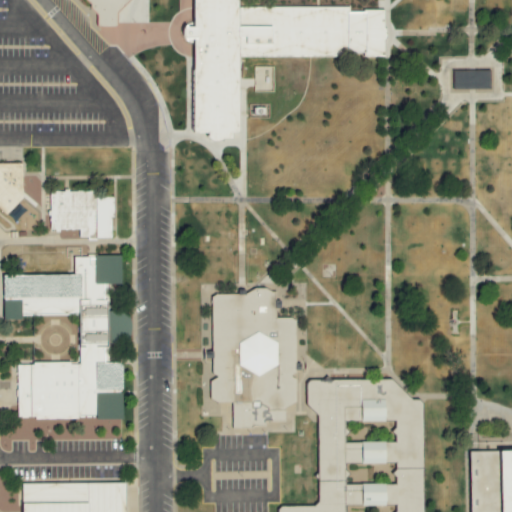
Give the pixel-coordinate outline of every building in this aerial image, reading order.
[(97,28),(116,28),(116,14),(129,0),(84,0),(90,5),(89,9),(97,15),(97,28)] [(194,0),(194,132),(212,132),(212,140),(232,140),(232,133),(238,133),(239,56),(348,56),(349,9),(238,9),(238,0),(194,0)] [(488,71),(452,72),(453,90),(489,89),(488,71)] [(0,164),(22,164),(22,198),(5,216),(0,211),(0,164)] [(112,239),(112,198),(91,198),(91,192),(49,192),(49,231),(78,231),(78,239),(112,239)] [(121,419),(121,364),(104,364),(104,285),(120,285),(120,257),(73,257),(73,276),(2,276),(2,321),(20,321),(20,316),(78,316),(78,364),(17,364),(17,419),(121,419)] [(216,295),(245,295),(254,289),(265,289),(271,292),(276,292),(276,318),(290,318),(296,321),(296,372),(291,375),(290,377),(296,380),(296,402),(284,411),(284,422),(264,422),(264,426),(252,426),(252,428),(233,429),(232,402),(218,403),(210,399),(209,382),(217,378),(217,376),(212,374),(211,298),(216,295)] [(345,511),(345,507),(384,506),(384,485),(345,486),(345,465),(384,464),(383,443),(345,444),(345,423),(383,422),(382,395),(386,395),(397,408),(397,386),(387,386),(388,385),(363,386),(369,380),(313,382),(316,507),(277,508),(276,511),(345,511)] [(469,452),(470,511),(511,511),(511,449),(501,450),(501,451),(469,452)] [(21,511),(21,484),(125,483),(125,511),(21,511)]
